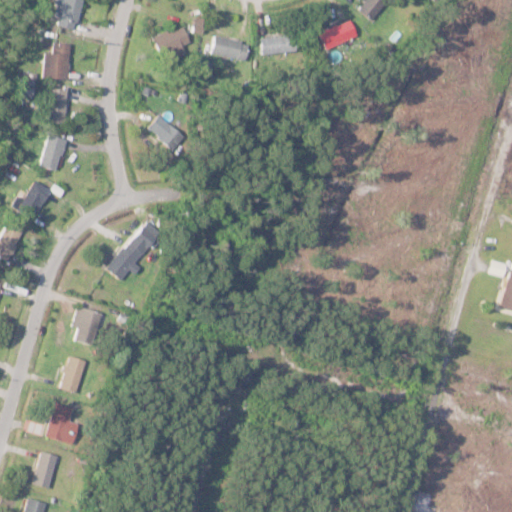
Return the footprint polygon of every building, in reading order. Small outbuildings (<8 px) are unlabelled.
[(79,0),(57,0),(51,27),(71,32),(79,0)] [(367,22),(383,0),(360,0),(353,11),(367,22)] [(314,36),(323,52),(352,37),(344,20),(314,36)] [(178,47),(183,46),(180,29),(150,36),(156,63),(180,57),(178,47)] [(244,45),(210,36),(205,54),(239,63),(244,45)] [(258,56),(292,53),(290,36),(256,39),(258,56)] [(59,83),(69,48),(48,42),(38,76),(59,83)] [(61,92),(45,92),(45,125),(61,125),(61,92)] [(167,153),(179,141),(155,116),(142,129),(167,153)] [(39,169),(57,171),(60,139),(42,137),(39,169)] [(45,187),(28,180),(15,213),(32,220),(45,187)] [(101,272),(115,282),(125,270),(127,271),(156,233),(141,221),(101,272)] [(20,230),(4,223),(0,231),(0,260),(5,263),(20,230)] [(495,310),(511,314),(511,272),(506,271),(495,310)] [(68,327),(74,329),(70,342),(91,348),(101,316),(74,307),(68,327)] [(71,394),(82,363),(65,357),(54,388),(71,394)] [(41,439),(68,445),(73,425),(64,422),(68,409),(50,404),(41,439)] [(52,456),(35,452),(28,485),(45,489),(52,456)] [(39,511),(42,505),(24,500),(20,511),(39,511)]
